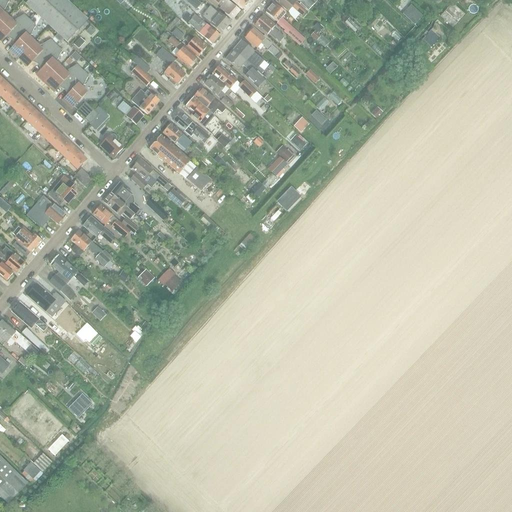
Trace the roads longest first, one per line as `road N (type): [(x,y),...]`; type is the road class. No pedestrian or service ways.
road 1 (residential): [(113,173),(261,0)]
road 2 (residential): [(0,306),(113,173)]
road 3 (residential): [(113,173),(0,60)]
